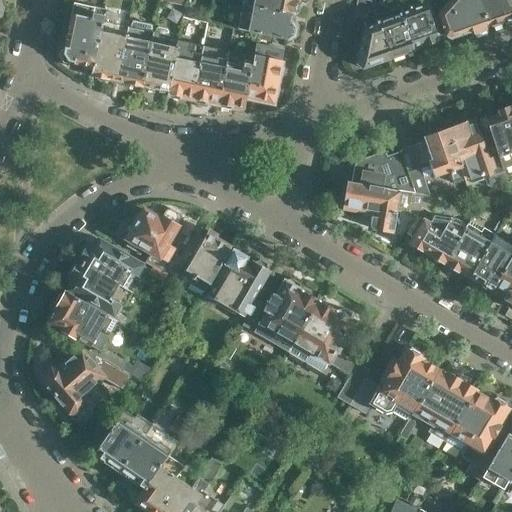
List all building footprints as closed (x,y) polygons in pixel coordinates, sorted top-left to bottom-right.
[(243,0),(242,4),(252,6),(293,15),(299,11),(300,3),(297,0),(243,0)] [(367,18),(360,48),(357,64),(361,67),(390,57),(377,21),(377,19),(378,19),(375,10),(372,1),(368,0),(357,0),(354,16),(367,18)] [(377,19),(377,21),(390,57),(413,50),(399,12),(401,11),(399,6),(396,0),(382,0),(389,15),(378,19),(377,19)] [(414,0),(399,6),(401,11),(399,12),(413,50),(439,41),(437,33),(436,33),(424,0),(414,0)] [(437,13),(441,25),(443,24),(447,35),(450,36),(473,29),(474,32),(487,28),(486,25),(488,24),(479,0),(447,0),(437,11),(437,13)] [(479,0),(488,24),(489,24),(493,26),(502,23),(503,18),(511,14),(511,11),(508,0),(479,0)] [(72,61),(92,66),(105,14),(106,9),(73,2),(63,49),(60,51),(59,55),(64,62),(68,63),(72,61)] [(252,6),(242,4),(237,28),(246,30),(272,36),(290,39),(294,36),(295,28),(291,22),(293,15),(252,6)] [(184,7),(182,16),(195,19),(197,10),(184,7)] [(128,26),(129,19),(124,13),(111,10),(105,14),(92,66),(91,73),(94,74),(96,77),(103,79),(106,76),(117,79),(128,26)] [(128,26),(117,79),(129,81),(129,84),(137,86),(140,84),(143,84),(153,31),(128,26)] [(153,31),(143,84),(145,85),(146,88),(153,90),(156,87),(167,90),(168,92),(177,48),(177,44),(176,44),(177,40),(178,40),(179,36),(153,31)] [(279,39),(257,34),(253,55),(247,96),(272,101),(273,99),(277,97),(279,88),(275,84),(276,79),(281,75),(283,67),(280,63),(282,50),(277,49),(279,39)] [(177,48),(168,92),(170,96),(179,98),(183,94),(193,96),(203,45),(194,43),(178,40),(177,40),(176,44),(177,44),(177,48)] [(203,45),(193,96),(196,101),(205,103),(208,100),(218,102),(228,50),(203,45)] [(244,107),(247,96),(253,55),(228,50),(218,102),(221,107),(229,109),(235,105),(244,107)] [(488,126),(495,147),(502,168),(511,164),(511,118),(508,107),(499,110),(495,118),(487,120),(489,126),(488,126)] [(474,120),(447,129),(461,167),(465,179),(467,184),(485,177),(488,186),(496,183),(496,184),(507,181),(502,168),(495,147),(486,150),(479,129),(478,130),(476,127),(474,120)] [(447,129),(424,137),(425,141),(413,145),(420,163),(428,160),(434,177),(450,171),(454,183),(465,179),(461,167),(447,129)] [(355,166),(352,181),(400,190),(415,193),(408,172),(401,151),(387,156),(385,150),(355,161),(355,166)] [(421,168),(408,172),(415,193),(440,197),(442,185),(426,183),(421,168)] [(345,204),(360,206),(365,207),(364,210),(372,212),(370,223),(374,229),(393,232),(394,228),(398,228),(402,202),(410,204),(408,210),(417,216),(429,195),(400,190),(352,181),(348,181),(345,204)] [(430,195),(422,207),(431,213),(440,197),(430,195)] [(134,242),(133,244),(131,248),(141,253),(143,250),(151,255),(147,262),(162,271),(168,262),(170,263),(179,249),(168,242),(179,224),(178,224),(182,218),(181,214),(170,208),(167,209),(161,218),(143,208),(142,211),(137,212),(133,218),(135,223),(127,237),(134,242)] [(423,217),(415,230),(417,231),(411,242),(413,243),(413,247),(418,250),(422,249),(432,255),(433,259),(439,263),(444,261),(446,263),(460,237),(465,228),(450,220),(433,218),(431,222),(423,217)] [(460,237),(446,263),(449,264),(449,269),(455,272),(459,271),(470,277),(470,276),(469,276),(490,241),(493,236),(469,222),(465,228),(460,237)] [(493,236),(490,241),(469,276),(470,276),(470,277),(467,281),(482,290),(486,286),(492,289),(499,278),(498,277),(511,254),(498,246),(503,237),(495,232),(493,236)] [(203,238),(185,269),(175,285),(186,291),(191,290),(197,294),(198,299),(200,299),(209,283),(226,255),(230,247),(206,234),(203,238)] [(199,239),(193,235),(185,248),(191,252),(199,239)] [(83,258),(81,262),(119,283),(119,284),(127,288),(135,275),(137,276),(140,277),(146,266),(144,265),(99,239),(94,247),(90,245),(89,248),(84,249),(81,253),(83,258)] [(230,255),(228,254),(223,263),(224,264),(207,294),(243,316),(246,312),(249,314),(254,306),(251,304),(270,270),(269,269),(267,265),(268,263),(260,258),(259,259),(254,261),(252,260),(251,262),(245,258),(246,256),(233,249),(230,255)] [(499,278),(492,289),(504,297),(503,298),(511,302),(511,300),(511,253),(511,254),(498,277),(499,278)] [(80,294),(79,296),(114,316),(132,328),(135,322),(119,312),(132,291),(127,288),(119,284),(119,283),(81,262),(79,264),(74,264),(71,270),(74,273),(72,277),(76,279),(71,288),(80,294)] [(163,275),(152,268),(148,274),(160,281),(163,275)] [(244,325),(254,331),(271,341),(271,342),(287,351),(318,299),(301,289),(299,283),(292,279),(285,280),(276,296),(274,295),(265,311),(254,306),(244,325)] [(56,308),(48,321),(76,337),(75,338),(75,339),(76,338),(90,346),(91,345),(100,350),(108,335),(117,321),(117,320),(108,315),(75,295),(65,289),(63,293),(59,295),(56,300),(57,303),(55,307),(56,308)] [(318,299),(287,351),(305,361),(310,353),(329,364),(349,376),(361,383),(369,369),(338,352),(348,336),(345,334),(352,321),(351,313),(343,308),(336,310),(318,299)] [(170,334),(159,328),(153,339),(163,345),(170,334)] [(362,383),(356,394),(351,402),(365,410),(369,403),(385,413),(392,410),(408,420),(413,412),(438,370),(421,360),(422,359),(420,352),(412,347),(405,349),(398,362),(392,359),(383,376),(378,386),(365,378),(362,383)] [(86,351),(83,353),(81,350),(58,369),(52,368),(45,374),(44,381),(54,392),(52,394),(66,410),(68,409),(70,412),(75,412),(85,406),(83,399),(96,389),(94,388),(103,380),(105,382),(114,374),(98,361),(96,363),(86,351)] [(108,351),(104,357),(129,372),(133,366),(108,351)] [(222,362),(213,377),(220,381),(229,366),(222,362)] [(196,369),(192,366),(182,379),(187,382),(196,369)] [(413,412),(408,420),(399,435),(406,439),(415,424),(414,419),(416,416),(431,425),(428,431),(445,442),(474,391),(476,390),(446,372),(445,374),(438,370),(413,412)] [(349,376),(338,395),(351,402),(356,394),(362,383),(361,383),(349,376)] [(474,391),(445,442),(460,450),(459,451),(460,451),(461,457),(469,462),(463,472),(476,479),(482,470),(478,467),(486,455),(483,454),(499,428),(501,429),(504,424),(500,422),(506,409),(505,402),(495,397),(490,398),(489,400),(474,391)] [(107,434),(98,447),(94,453),(120,471),(152,424),(136,413),(134,416),(124,409),(107,434)] [(152,424),(120,471),(144,487),(167,454),(175,444),(164,437),(166,433),(152,424)] [(507,432),(487,467),(481,476),(504,489),(509,480),(511,475),(511,474),(511,428),(510,427),(507,432)] [(184,466),(167,454),(144,487),(133,502),(134,508),(139,511),(188,511),(198,498),(221,464),(212,457),(192,487),(177,477),(184,466)] [(247,481),(261,492),(266,485),(252,475),(247,481)] [(419,500),(413,496),(410,502),(416,505),(419,500)] [(198,498),(188,511),(216,511),(221,505),(213,500),(209,506),(198,498)]
